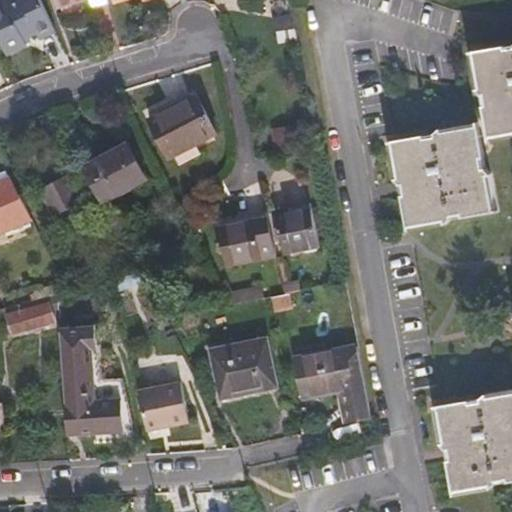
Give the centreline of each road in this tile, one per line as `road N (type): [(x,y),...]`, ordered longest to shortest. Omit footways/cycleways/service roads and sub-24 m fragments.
road 1 (residential): [(441,45),(327,14),(418,511)]
road 2 (residential): [(0,121),(71,87),(170,58),(204,31)]
road 3 (residential): [(220,467),(0,482)]
